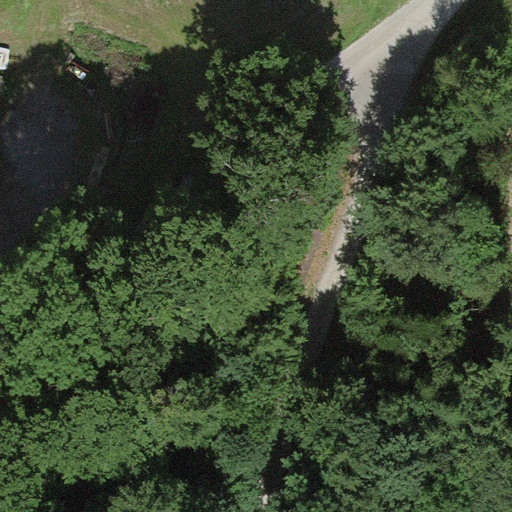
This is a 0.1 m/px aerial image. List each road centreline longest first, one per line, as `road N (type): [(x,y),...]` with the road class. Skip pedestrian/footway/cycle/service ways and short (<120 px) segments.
road 1 (track): [(392,24),(0,372)]
road 2 (track): [(392,24),(348,238),(286,404),(258,511)]
